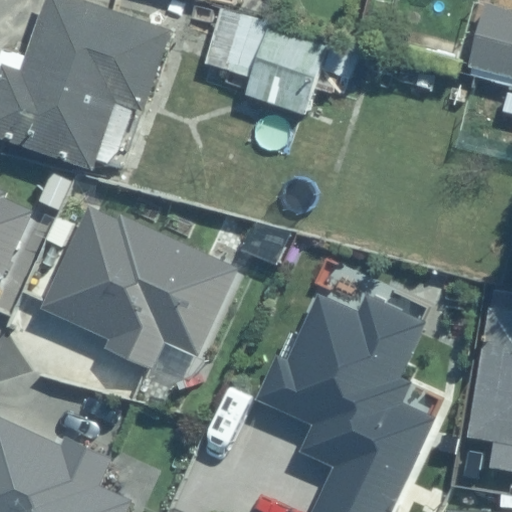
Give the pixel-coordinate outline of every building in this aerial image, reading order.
[(174,27),(80,0),(45,0),(28,60),(4,53),(0,65),(0,130),(93,158),(114,84),(154,96),(174,27)] [(511,5),(489,0),(472,75),(511,83),(511,5)] [(361,46),(227,2),(207,62),(261,79),(255,95),(315,115),(330,69),(352,76),(361,46)] [(310,122),(260,101),(243,141),(293,162),(310,122)] [(398,207),(335,190),(325,228),(388,244),(398,207)] [(511,309),(493,306),(474,433),(499,436),(495,466),(511,468),(511,309)]
